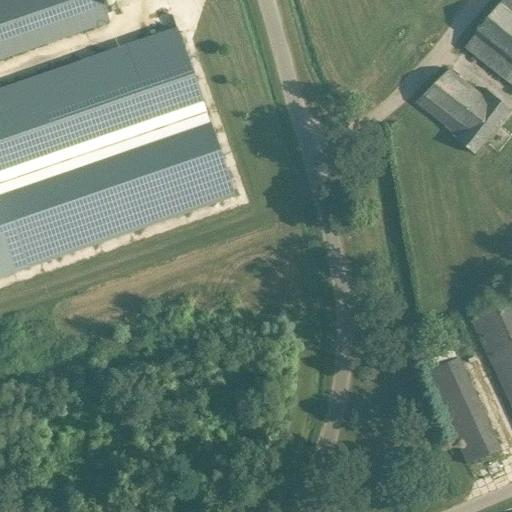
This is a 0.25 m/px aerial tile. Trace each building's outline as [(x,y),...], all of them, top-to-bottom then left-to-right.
[(0,0),(0,57),(104,26),(96,0),(0,0)] [(511,83),(511,0),(503,0),(466,47),(511,83)] [(0,266),(226,203),(178,33),(0,83),(0,266)] [(483,95),(450,70),(417,103),(459,136),(457,139),(475,154),(511,108),(487,89),(483,95)] [(359,175),(346,175),(347,189),(360,189),(359,175)] [(349,201),(342,203),(345,212),(351,211),(349,201)] [(511,290),(468,310),(511,405),(511,290)] [(498,449),(460,350),(439,357),(442,364),(431,368),(466,461),(498,449)] [(17,511),(15,502),(0,505),(0,511),(17,511)]
